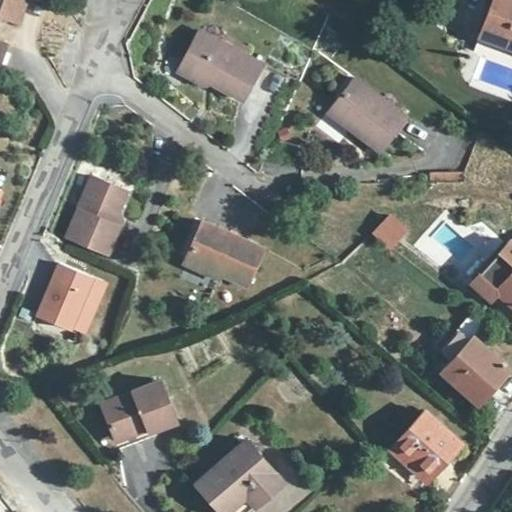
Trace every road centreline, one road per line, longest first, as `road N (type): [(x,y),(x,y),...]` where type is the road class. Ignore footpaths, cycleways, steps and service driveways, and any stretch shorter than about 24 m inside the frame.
road 1 (residential): [(0,294),(99,67)]
road 2 (residential): [(99,67),(273,202)]
